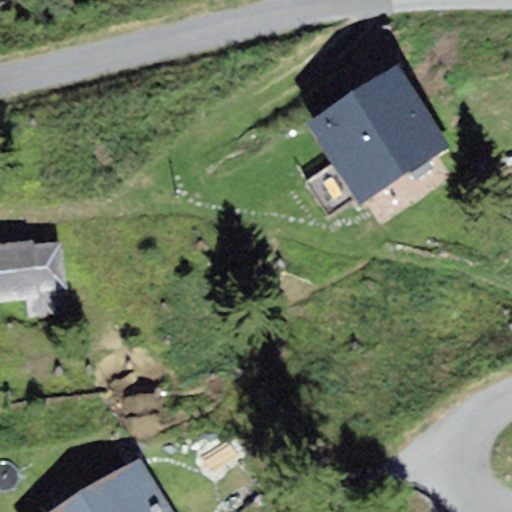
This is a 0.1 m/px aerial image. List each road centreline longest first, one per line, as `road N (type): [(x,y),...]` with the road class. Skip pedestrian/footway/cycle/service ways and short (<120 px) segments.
road 1 (unclassified): [(370,0),(0,79)]
road 2 (unclassified): [(473,511),(454,471),(460,439),(511,401)]
